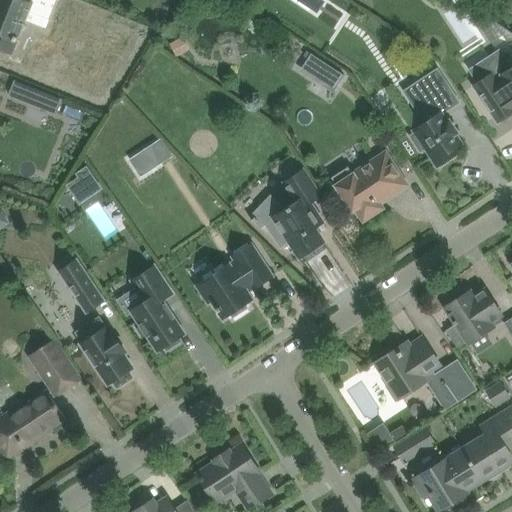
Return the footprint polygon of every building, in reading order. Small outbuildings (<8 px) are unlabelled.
[(0,0),(0,49),(11,53),(28,10),(49,19),(56,0),(30,0),(30,1),(28,0),(0,0)] [(308,58),(302,67),(316,76),(325,62),(311,53),(308,58)] [(481,80),(474,84),(499,121),(511,112),(511,66),(508,69),(499,54),(475,70),(481,80)] [(416,133),(412,135),(421,150),(425,147),(437,166),(457,153),(453,148),(462,142),(456,133),(458,132),(450,119),(448,120),(442,112),(459,101),(438,69),(421,80),(427,90),(412,101),(426,122),(414,130),(416,133)] [(35,89),(30,102),(56,113),(61,99),(35,89)] [(339,183),(337,184),(353,209),(356,207),(364,219),(382,207),(378,202),(389,195),(406,184),(385,153),(354,174),(353,173),(352,175),(339,184),(339,183)] [(87,167),(77,173),(92,194),(101,188),(87,167)] [(324,241),(314,227),(322,222),(326,229),(327,228),(310,202),(320,195),(303,170),(285,182),(298,201),(265,222),(281,246),(290,240),(300,256),(301,256),(306,262),(307,262),(326,249),(327,248),(323,241),(324,241)] [(272,276),(261,259),(251,243),(231,256),(234,260),(197,284),(209,302),(213,300),(224,317),(231,313),(233,317),(249,307),(246,303),(252,299),(247,290),(254,286),(255,288),(272,276)] [(77,260),(60,271),(87,311),(104,300),(77,260)] [(149,334),(159,350),(165,345),(168,349),(181,340),(178,337),(184,333),(162,300),(172,293),(155,266),(133,280),(146,300),(132,310),(142,324),(139,325),(146,336),(149,334)] [(502,313),(497,306),(486,289),(475,297),(470,290),(468,292),(463,291),(456,296),(455,300),(446,306),(470,342),(494,326),(493,325),(501,320),(499,316),(502,313)] [(110,328),(108,325),(105,327),(99,317),(77,332),(83,342),(81,343),(108,383),(113,380),(117,386),(132,377),(128,370),(133,367),(124,353),(127,352),(111,328),(110,328)] [(440,363),(434,354),(423,337),(410,346),(407,342),(391,352),(389,349),(377,356),(379,360),(376,362),(390,383),(387,385),(397,400),(413,389),(426,380),(423,375),(440,363)] [(81,379),(64,353),(55,338),(29,355),(56,395),(81,379)] [(458,360),(436,374),(454,402),(476,388),(458,360)] [(510,396),(501,382),(488,391),(496,404),(510,396)] [(64,417),(48,392),(0,422),(0,445),(6,455),(7,455),(8,457),(38,437),(36,435),(64,417)] [(511,446),(511,408),(482,426),(487,434),(477,440),(476,439),(465,445),(466,447),(463,449),(481,480),(489,475),(491,479),(504,470),(502,467),(511,460),(511,454),(508,449),(511,446)] [(426,428),(412,437),(395,447),(404,461),(435,442),(426,428)] [(198,474),(209,491),(216,501),(236,488),(250,508),(271,494),(258,473),(260,472),(242,445),(230,452),(228,450),(215,459),(217,462),(198,474)] [(466,489),(481,480),(463,449),(447,459),(447,458),(415,478),(425,495),(430,492),(440,509),(444,507),(446,510),(460,502),(458,498),(467,492),(466,489)] [(156,505),(155,502),(153,499),(136,510),(137,511),(176,511),(168,498),(156,505)]
